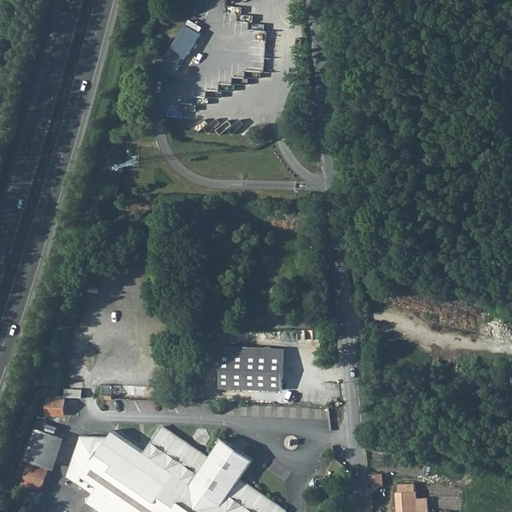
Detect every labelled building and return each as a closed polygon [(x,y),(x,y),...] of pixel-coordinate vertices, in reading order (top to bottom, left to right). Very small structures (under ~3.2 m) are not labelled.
[(197,14),(196,29),(204,29),(204,15),(197,14)] [(180,56),(168,50),(158,67),(170,74),(180,56)] [(221,346),(221,352),(284,354),(284,348),(221,346)] [(221,352),(220,388),(283,391),(284,354),(221,352)] [(94,390),(76,389),(76,397),(93,397),(94,390)] [(47,398),(46,414),(79,415),(79,399),(47,398)] [(285,511),(286,511),(240,479),(254,459),(223,438),(209,458),(162,426),(145,451),(114,430),(109,436),(81,435),(74,454),(92,461),(82,476),(97,486),(93,494),(87,502),(101,511),(285,511)] [(26,458),(30,460),(50,467),(60,436),(37,428),(26,458)] [(93,494),(97,486),(82,476),(92,461),(74,454),(67,475),(93,494)] [(30,460),(22,483),(42,489),(50,467),(30,460)] [(383,473),(372,474),(372,483),(384,483),(383,473)] [(397,511),(422,511),(422,510),(419,510),(417,490),(412,490),(400,491),(396,492),(397,511)]
